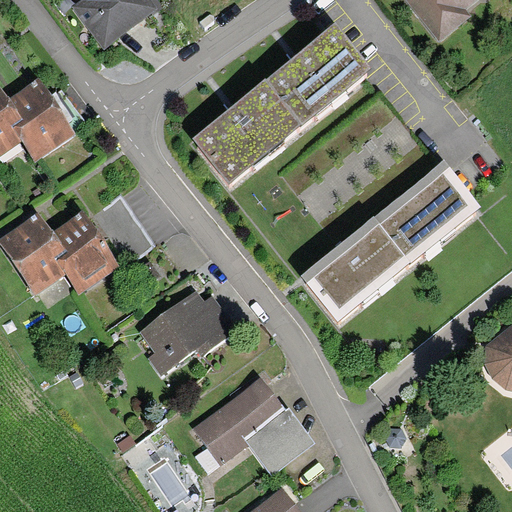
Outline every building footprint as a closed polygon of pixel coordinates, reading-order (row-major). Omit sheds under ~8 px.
[(73,9),(105,54),(165,9),(157,0),(81,0),(82,2),(73,9)] [(404,0),(440,44),(472,19),(467,12),(482,0),(404,0)] [(336,34),(267,89),(304,135),(373,80),(336,34)] [(39,85),(9,105),(24,129),(14,135),(23,148),(35,167),(76,141),(39,85)] [(267,89),(193,147),(230,193),(303,135),(267,89)] [(0,92),(0,163),(23,148),(14,135),(24,129),(9,105),(0,92)] [(436,166),(381,96),(280,174),(335,245),(436,166)] [(445,171),(375,227),(411,273),(482,217),(445,171)] [(156,249),(121,197),(93,215),(128,267),(156,249)] [(83,217),(52,238),(67,260),(56,267),(66,281),(79,300),(121,272),(83,217)] [(38,218),(0,244),(0,250),(35,302),(66,281),(56,267),(67,260),(52,238),(38,218)] [(375,227),(303,286),(338,331),(411,273),(375,227)] [(151,264),(137,274),(148,289),(162,279),(151,264)] [(197,294),(140,335),(155,356),(148,361),(161,379),(198,353),(203,360),(238,335),(213,300),(205,306),(197,294)] [(511,327),(487,347),(485,366),(492,381),(506,394),(511,394),(511,327)] [(262,381),(192,431),(220,469),(248,449),(272,482),(317,450),(291,414),(287,416),(262,381)] [(297,511),(282,491),(253,511),(297,511)]
